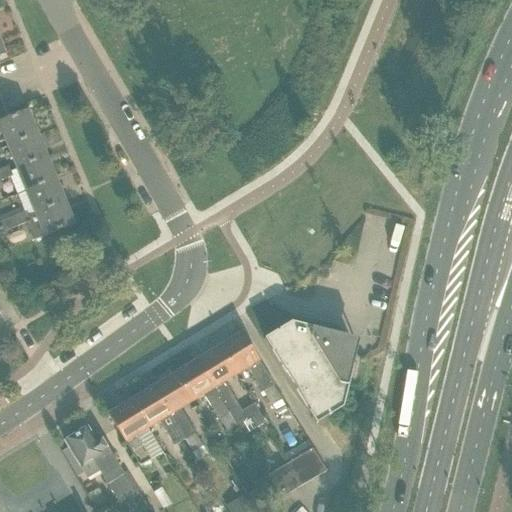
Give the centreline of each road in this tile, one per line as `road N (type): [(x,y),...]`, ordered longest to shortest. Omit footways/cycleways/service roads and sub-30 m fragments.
road 1 (residential): [(0,425),(166,308),(192,275),(187,235),(49,0)]
road 2 (secondary): [(511,47),(430,284),(389,511)]
road 3 (secondary): [(460,511),(511,316)]
